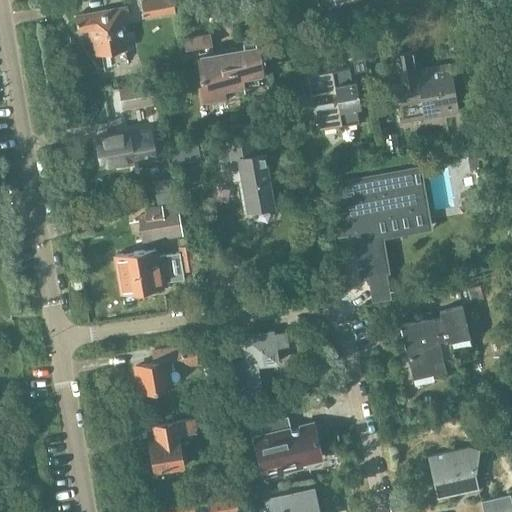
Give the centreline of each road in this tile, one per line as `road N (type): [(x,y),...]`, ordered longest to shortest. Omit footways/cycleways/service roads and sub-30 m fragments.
road 1 (residential): [(380,511),(340,334),(323,311),(304,307),(59,340)]
road 2 (residential): [(0,0),(59,340)]
road 3 (residential): [(59,340),(88,511)]
